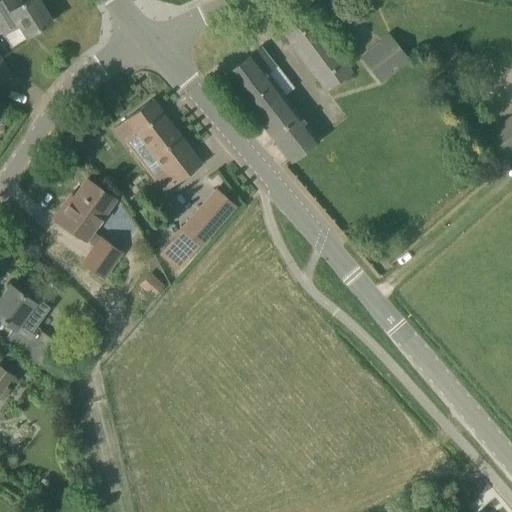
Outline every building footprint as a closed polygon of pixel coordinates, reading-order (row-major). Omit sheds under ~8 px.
[(0,0),(0,82),(11,75),(0,58),(0,32),(1,32),(3,34),(4,33),(17,25),(25,37),(52,21),(39,0),(25,0),(21,3),(18,0),(0,0)] [(352,74),(318,28),(306,12),(272,37),(282,50),(290,44),(327,94),(352,74)] [(389,34),(370,49),(360,57),(379,82),(408,59),(389,34)] [(463,57),(462,55),(450,39),(431,53),(443,71),(463,57)] [(251,53),(223,74),(265,129),(293,108),(285,97),(284,95),(292,88),(276,67),(260,47),(251,53)] [(136,135),(163,169),(150,178),(161,193),(173,183),(174,184),(201,163),(151,98),(113,128),(125,144),(136,135)] [(293,108),(265,129),(290,161),(317,140),(293,108)] [(501,161),(511,152),(511,112),(482,137),(501,161)] [(65,201),(53,217),(85,241),(115,199),(86,178),(68,204),(65,201)] [(103,277),(121,253),(100,238),(82,262),(103,277)] [(171,240),(159,254),(177,270),(190,256),(171,240)] [(150,273),(138,285),(152,298),(164,286),(150,273)] [(34,326),(48,306),(37,298),(34,302),(10,285),(0,298),(0,318),(14,329),(5,342),(48,373),(66,348),(34,326)] [(0,398),(2,400),(10,390),(6,387),(13,377),(0,366),(0,398)]
